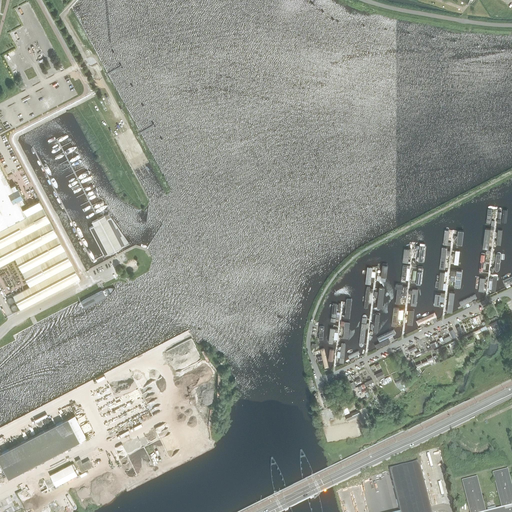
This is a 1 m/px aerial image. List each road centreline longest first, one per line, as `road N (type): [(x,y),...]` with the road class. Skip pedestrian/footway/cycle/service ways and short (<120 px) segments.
road 1 (residential): [(310,323),(308,352),(319,380),(510,290)]
road 2 (tertiary): [(270,511),(511,391)]
road 3 (unclassified): [(511,25),(364,0)]
road 4 (residential): [(0,333),(114,270)]
